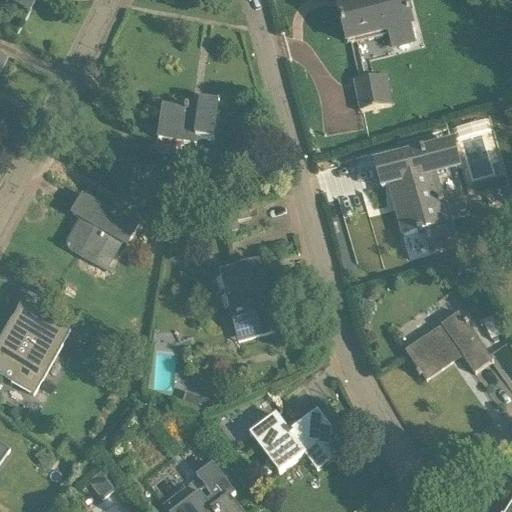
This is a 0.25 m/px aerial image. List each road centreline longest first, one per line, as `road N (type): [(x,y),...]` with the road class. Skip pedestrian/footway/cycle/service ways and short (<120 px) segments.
road 1 (residential): [(430,499),(363,392),(342,341),(247,0)]
road 2 (residential): [(0,201),(104,0)]
